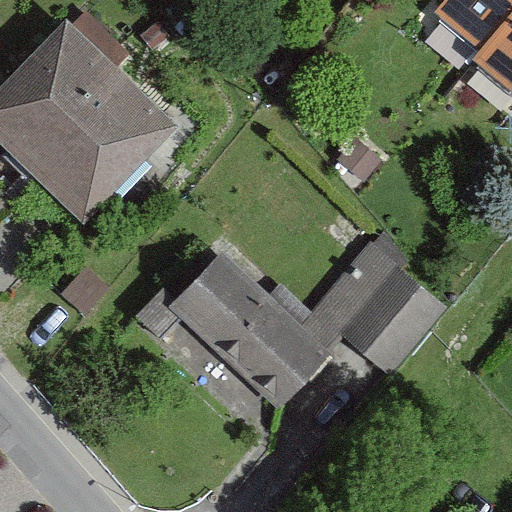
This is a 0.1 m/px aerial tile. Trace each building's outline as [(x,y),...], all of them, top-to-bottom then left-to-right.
[(478,42),(485,48),(511,17),(511,0),(449,0),(441,10),(478,42)] [(511,85),(511,17),(485,48),(480,59),(486,64),(511,85)] [(67,29),(0,96),(0,134),(32,167),(56,190),(83,217),(169,131),(67,29)] [(382,160),(354,139),(336,162),(364,184),(382,160)] [(372,242),(297,325),(328,353),(349,330),(373,351),(392,368),(446,308),(372,242)] [(223,254),(176,303),(187,313),(281,403),(328,353),(297,325),(223,254)] [(111,288),(85,266),(61,294),(87,317),(111,288)] [(187,313),(176,303),(163,290),(139,316),(163,339),(187,313)]
